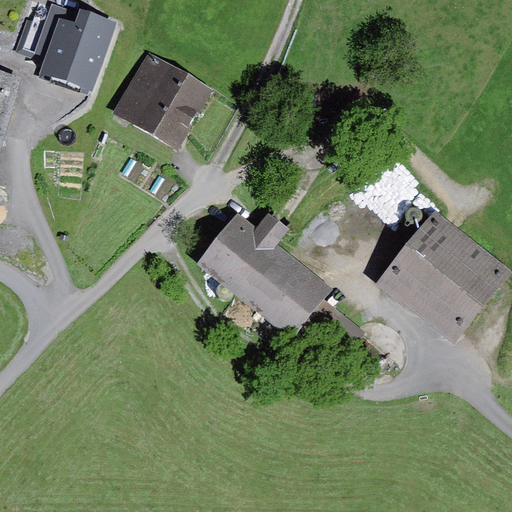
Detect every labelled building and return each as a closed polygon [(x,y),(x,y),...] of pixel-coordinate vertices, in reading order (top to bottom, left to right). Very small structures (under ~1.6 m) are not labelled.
[(113,24),(39,4),(26,50),(46,55),(39,81),(93,95),(113,24)] [(214,91),(150,53),(114,113),(177,151),(214,91)] [(0,156),(22,77),(0,71),(0,156)] [(511,272),(436,211),(377,283),(453,345),(511,273),(511,272)] [(256,228),(238,214),(197,265),(292,340),(332,290),(277,245),(290,230),(269,213),(256,228)] [(353,341),(366,326),(333,296),(320,310),(353,341)]
